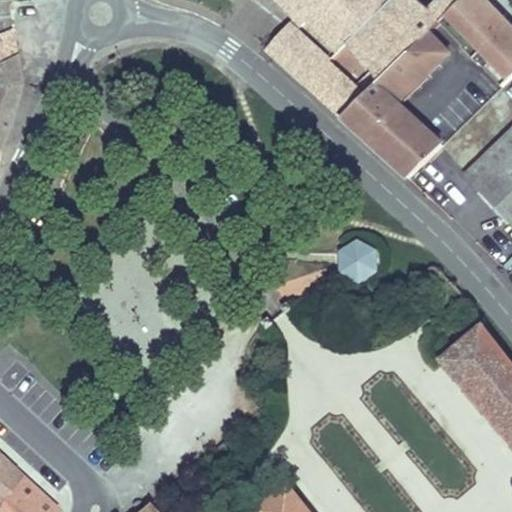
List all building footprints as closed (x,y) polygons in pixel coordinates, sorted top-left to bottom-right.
[(270,49),(309,84),(388,0),(278,0),(286,8),(296,8),(296,19),(270,49)] [(467,0),(447,21),(470,45),(468,46),(485,64),(487,63),(509,87),(511,83),(511,20),(492,0),(467,0)] [(296,8),(286,8),(296,19),(296,8)] [(0,25),(9,25),(7,12),(0,12),(0,25)] [(0,72),(13,67),(12,60),(9,25),(0,25),(0,72)] [(436,32),(350,117),(376,141),(392,156),(416,178),(420,175),(449,145),(426,122),(410,107),(406,103),(457,52),(436,32)] [(0,154),(1,152),(12,121),(17,102),(13,67),(0,72),(0,154)] [(511,136),(471,174),(511,218),(511,136)] [(341,252),(343,274),(363,284),(382,272),(381,249),(360,239),(341,252)] [(511,511),(511,373),(479,334),(440,366),(511,452),(511,511),(308,511),(289,489),(260,511),(511,511)] [(0,503),(16,487),(0,471),(0,503)] [(42,511),(16,487),(0,503),(0,511),(42,511)]
